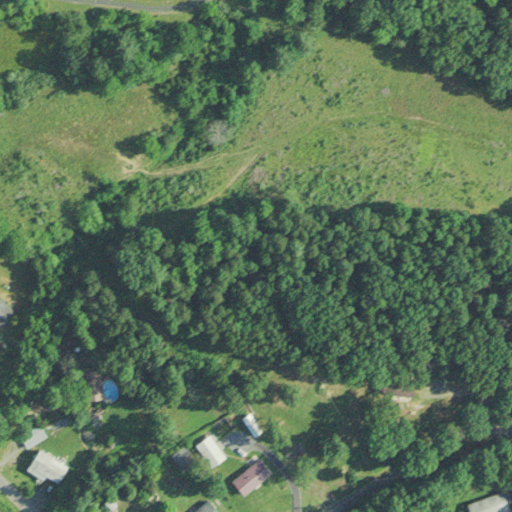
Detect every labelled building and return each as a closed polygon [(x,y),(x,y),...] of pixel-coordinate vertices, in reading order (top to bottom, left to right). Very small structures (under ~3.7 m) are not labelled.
[(0,323),(10,313),(0,302),(0,323)] [(101,398),(96,369),(75,373),(80,402),(101,398)] [(43,438),(37,426),(18,435),(24,447),(43,438)] [(223,458),(206,435),(191,445),(208,469),(223,458)] [(23,467),(54,487),(66,469),(35,448),(23,467)] [(268,473),(256,458),(226,482),(239,497),(268,473)] [(503,511),(500,495),(462,503),(464,511),(503,511)] [(213,511),(205,500),(187,511),(213,511)]
